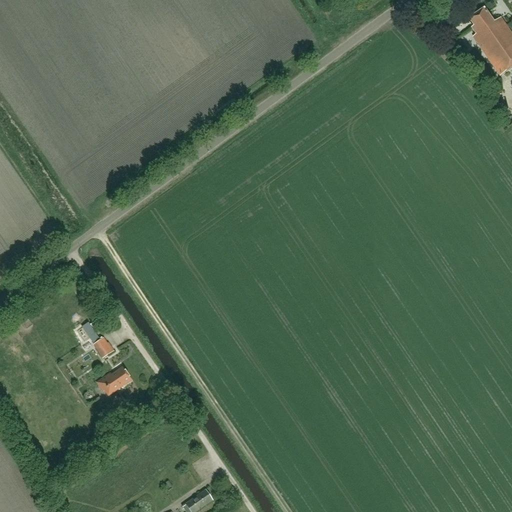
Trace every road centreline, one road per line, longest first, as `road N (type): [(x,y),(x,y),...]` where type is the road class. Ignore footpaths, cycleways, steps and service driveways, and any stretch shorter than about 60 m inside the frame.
road 1 (unclassified): [(73,248),(411,0)]
road 2 (track): [(96,231),(288,511)]
road 3 (unclassified): [(73,248),(254,511)]
